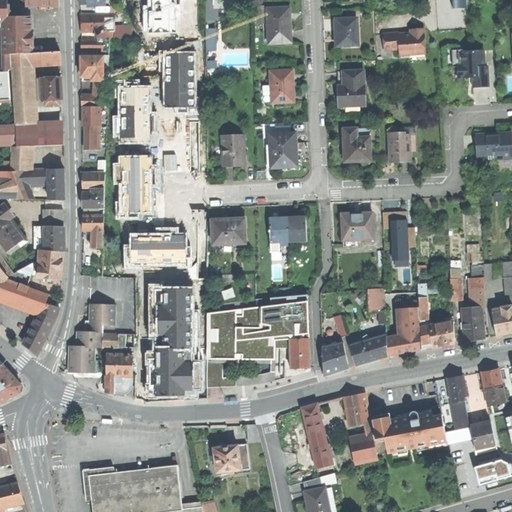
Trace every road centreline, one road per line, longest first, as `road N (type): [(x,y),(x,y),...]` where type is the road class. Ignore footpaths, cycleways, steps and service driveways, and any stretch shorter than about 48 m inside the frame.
road 1 (tertiary): [(67,0),(74,289),(46,381)]
road 2 (secondary): [(263,408),(352,381),(511,351)]
road 3 (residential): [(511,116),(471,118),(458,129),(458,177),(449,189),(324,195)]
road 4 (secondary): [(46,381),(103,405),(174,415),(263,408)]
road 5 (residential): [(311,0),(318,191)]
